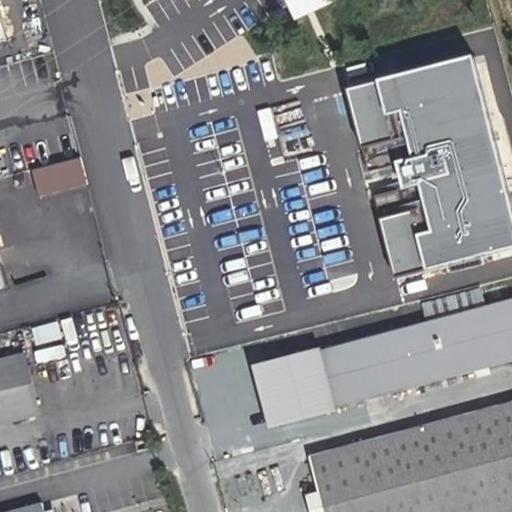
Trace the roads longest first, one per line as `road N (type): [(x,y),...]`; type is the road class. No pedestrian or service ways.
road 1 (unclassified): [(207,511),(69,0)]
road 2 (unknown): [(138,257),(0,306)]
